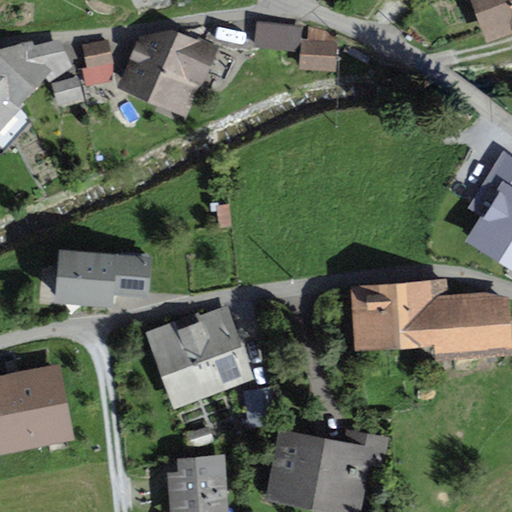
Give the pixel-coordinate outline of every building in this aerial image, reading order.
[(511,0),(478,0),(493,40),(511,32),(511,0)] [(301,51),(304,26),(259,21),(256,46),(301,51)] [(309,26),(309,41),(303,41),(302,69),(339,70),(340,42),(331,42),(332,33),(321,26),(309,26)] [(190,116),(221,47),(176,27),(144,35),(121,85),(190,116)] [(38,45),(36,38),(0,48),(0,79),(24,101),(47,77),(51,82),(73,65),(64,37),(38,45)] [(116,68),(110,39),(84,44),(91,73),(116,68)] [(86,98),(79,76),(54,83),(60,105),(86,98)] [(0,79),(0,140),(7,147),(30,122),(26,114),(22,110),(27,104),(24,101),(0,79)] [(511,265),(511,189),(509,187),(496,208),(493,207),(472,241),(511,265)] [(233,225),(232,203),(222,204),(221,201),(213,201),(214,226),(233,225)] [(151,295),(155,254),(65,246),(60,299),(117,304),(118,292),(151,295)] [(511,359),(511,357),(508,294),(448,298),(447,282),(353,288),(357,353),(434,348),(435,364),(511,359)] [(257,379),(229,304),(202,314),(201,311),(148,330),(178,408),(257,379)] [(0,452),(79,438),(65,362),(0,373),(0,452)] [(280,423),(274,384),(244,389),(251,428),(280,423)] [(217,441),(211,424),(186,433),(192,450),(217,441)] [(343,511),(364,511),(373,465),(385,467),(391,436),(349,428),(347,438),(283,427),(270,499),(343,511)] [(187,459),(188,468),(171,469),(173,511),(230,511),(228,465),(222,466),(221,459),(207,460),(207,457),(187,459)]
